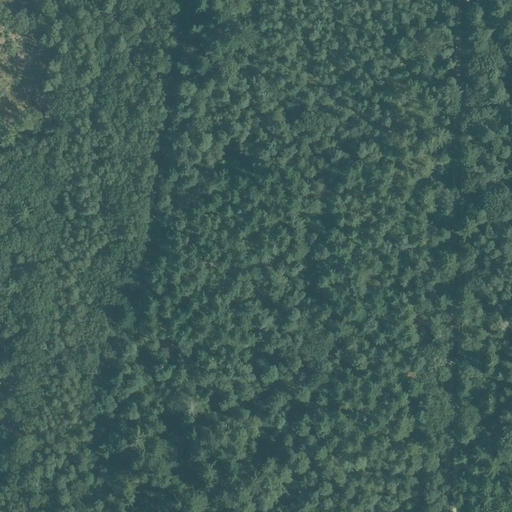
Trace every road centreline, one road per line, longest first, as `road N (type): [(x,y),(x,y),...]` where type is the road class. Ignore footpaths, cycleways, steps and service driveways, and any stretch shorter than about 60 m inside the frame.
road 1 (track): [(177,0),(136,339),(205,511)]
road 2 (track): [(454,0),(443,511)]
